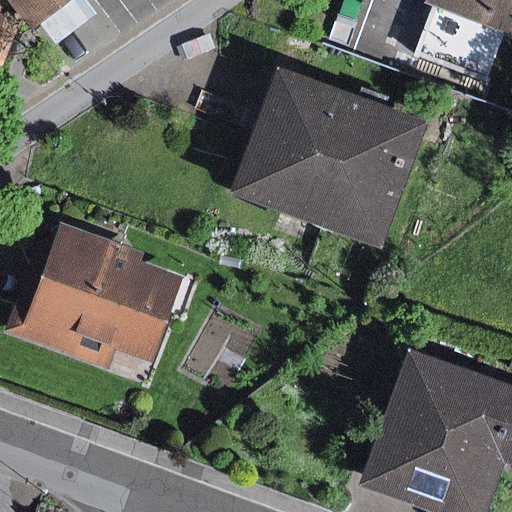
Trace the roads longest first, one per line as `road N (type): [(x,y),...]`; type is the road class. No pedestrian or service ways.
road 1 (residential): [(0,154),(215,0)]
road 2 (residential): [(0,439),(151,495)]
